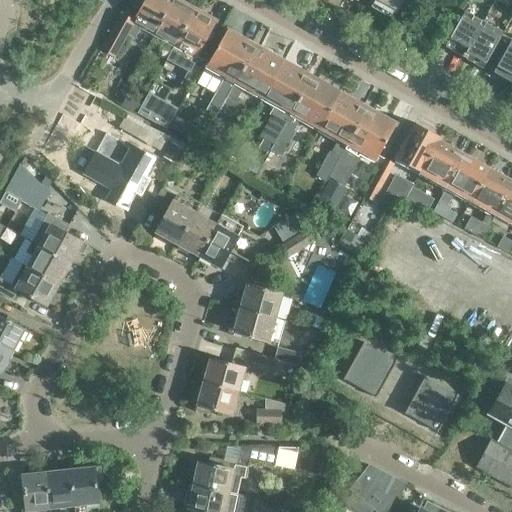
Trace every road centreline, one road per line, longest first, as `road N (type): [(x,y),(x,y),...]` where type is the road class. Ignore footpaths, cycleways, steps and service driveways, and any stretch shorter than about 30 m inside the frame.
road 1 (residential): [(159,433),(196,304),(188,284),(128,254),(99,273),(43,371),(39,443)]
road 2 (primary): [(264,0),(511,136)]
road 3 (residential): [(111,0),(56,97),(0,98)]
road 4 (residential): [(477,511),(342,440)]
road 5 (residential): [(39,443),(159,433)]
